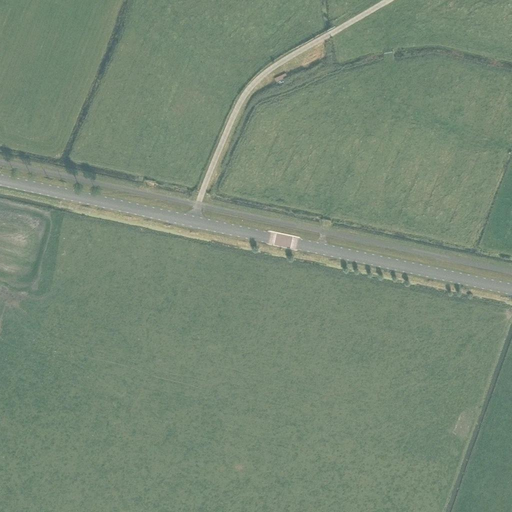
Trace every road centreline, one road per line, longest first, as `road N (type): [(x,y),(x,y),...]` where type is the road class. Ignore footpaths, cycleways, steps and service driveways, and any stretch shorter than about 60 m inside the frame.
road 1 (tertiary): [(511,290),(192,222)]
road 2 (tertiary): [(192,222),(0,180)]
